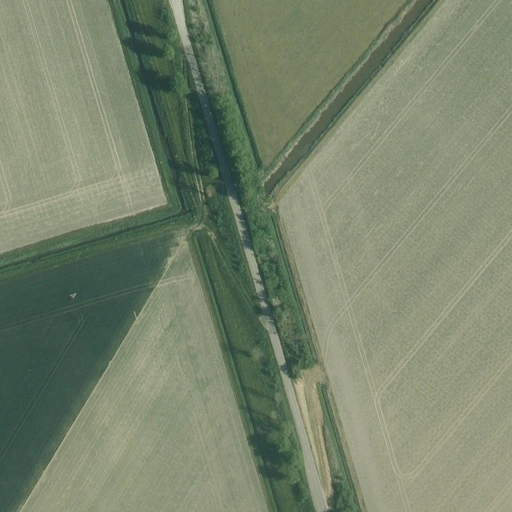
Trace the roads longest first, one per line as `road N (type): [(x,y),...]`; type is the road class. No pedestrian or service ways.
road 1 (unclassified): [(321,511),(175,8)]
road 2 (track): [(365,511),(278,206),(234,219)]
